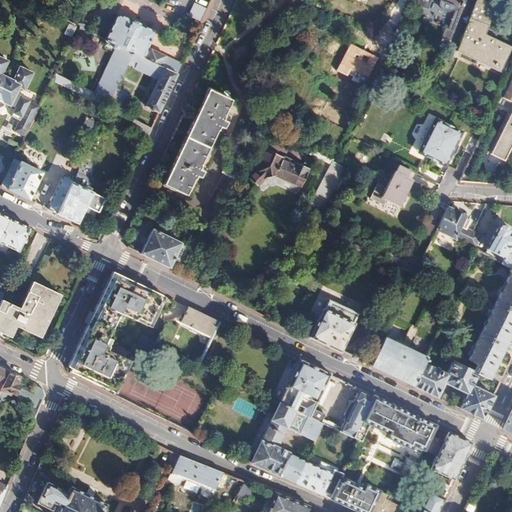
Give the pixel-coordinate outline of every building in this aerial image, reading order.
[(447,46),(456,49),(475,0),(441,0),(452,4),(443,27),(438,24),(433,36),(449,43),(447,46)] [(487,0),(475,0),(456,49),(454,52),(500,70),(511,44),(484,32),(495,3),(487,0)] [(104,38),(113,42),(111,46),(115,47),(94,93),(110,101),(107,106),(108,106),(122,113),(130,94),(116,88),(133,52),(145,57),(142,63),(159,72),(156,78),(159,79),(147,105),(158,111),(176,74),(181,62),(147,46),(154,29),(142,24),(143,23),(131,17),(130,17),(117,11),(104,38)] [(72,17),(70,21),(79,25),(92,32),(95,27),(72,17)] [(69,36),(74,26),(67,23),(63,33),(69,36)] [(376,57),(349,45),(340,66),(367,78),(376,57)] [(386,61),(376,57),(367,78),(376,82),(381,71),(386,61)] [(14,81),(6,77),(0,89),(0,99),(11,105),(11,104),(16,107),(12,114),(21,119),(15,130),(26,135),(40,105),(21,96),(23,93),(18,90),(19,86),(25,89),(32,72),(19,66),(14,77),(15,78),(14,81)] [(340,66),(338,72),(364,84),(367,78),(340,66)] [(511,69),(498,99),(511,105),(511,69)] [(230,100),(208,89),(162,184),(184,195),(194,176),(198,178),(199,175),(201,177),(204,171),(198,168),(218,127),(223,129),(224,127),(225,128),(228,120),(222,117),(230,100)] [(94,93),(91,99),(107,106),(110,101),(94,93)] [(511,110),(485,164),(499,171),(511,145),(511,110)] [(151,127),(133,118),(129,128),(146,137),(151,127)] [(424,140),(425,141),(421,150),(424,151),(429,154),(428,156),(438,161),(440,159),(448,162),(452,153),(453,154),(457,152),(460,147),(459,142),(458,142),(462,130),(436,118),(431,130),(428,129),(425,130),(422,138),(424,140)] [(476,145),(465,140),(460,150),(463,155),(470,158),(476,145)] [(284,158),(266,150),(255,176),(251,180),(257,188),(267,180),(269,180),(270,180),(272,179),(274,179),(275,177),(276,176),(301,187),(310,169),(294,162),(292,165),(283,160),(284,158)] [(41,172),(14,159),(1,187),(28,200),(41,172)] [(328,208),(345,167),(330,161),(312,201),(328,208)] [(222,173),(224,174),(199,223),(211,228),(238,173),(225,166),(222,173)] [(412,174),(399,167),(388,191),(380,187),(373,201),(383,205),(385,200),(400,207),(413,182),(410,180),(412,174)] [(72,181),(63,176),(47,209),(57,214),(71,184),(72,181)] [(46,179),(42,188),(51,192),(55,182),(46,179)] [(103,200),(71,184),(57,214),(77,224),(82,212),(86,214),(88,210),(97,214),(103,200)] [(445,211),(445,212),(436,231),(466,247),(472,235),(464,232),(468,225),(462,222),(463,220),(445,211)] [(0,238),(9,219),(0,214),(0,238)] [(29,228),(9,219),(0,238),(0,240),(18,251),(29,228)] [(483,255),(492,260),(509,268),(511,270),(511,254),(511,255),(511,252),(511,236),(507,234),(509,230),(497,224),(483,251),(485,252),(483,255)] [(148,228),(136,254),(167,268),(171,259),(175,260),(182,244),(148,228)] [(483,240),(473,235),(467,247),(475,251),(477,252),(483,240)] [(477,252),(475,251),(470,262),(487,270),(492,260),(483,255),(477,252)] [(511,324),(511,270),(509,268),(466,360),(473,363),(469,370),(476,373),(486,378),(511,324)] [(159,296),(110,273),(67,366),(71,368),(69,374),(114,396),(129,362),(107,351),(112,341),(107,338),(115,321),(120,323),(123,317),(145,327),(155,307),(157,308),(160,303),(156,301),(159,296)] [(56,294),(31,281),(18,308),(2,300),(0,299),(0,329),(7,333),(14,320),(37,331),(56,294)] [(325,308),(323,307),(309,337),(308,339),(338,354),(339,352),(354,322),(352,321),(357,312),(330,298),(325,308)] [(217,322),(187,308),(179,323),(209,338),(217,322)] [(425,358),(383,338),(369,366),(411,387),(422,364),(425,358)] [(284,387),(285,388),(277,403),(320,424),(348,437),(368,395),(358,390),(352,400),(351,400),(348,402),(341,415),(342,420),(343,420),(339,428),(334,426),(335,424),(325,420),(324,421),(320,419),(322,414),(313,410),(313,411),(311,410),(327,375),(328,373),(298,359),(297,361),(284,387)] [(435,398),(442,385),(464,396),(458,409),(481,421),(492,397),(470,386),(476,373),(469,370),(452,362),(446,375),(422,364),(411,387),(435,398)] [(0,369),(0,393),(9,374),(0,369)] [(16,393),(17,393),(16,396),(18,397),(20,402),(25,401),(27,402),(25,407),(36,413),(43,395),(42,390),(35,387),(31,394),(28,392),(27,387),(22,389),(16,386),(19,379),(9,374),(0,393),(0,400),(5,399),(6,397),(10,399),(12,394),(15,395),(16,393)] [(365,425),(383,433),(381,437),(408,450),(410,446),(420,450),(433,456),(427,469),(451,480),(468,443),(444,431),(440,440),(427,434),(432,425),(368,395),(348,437),(355,441),(357,442),(365,425)] [(320,424),(277,403),(251,464),(293,483),(303,462),(275,448),(284,428),(312,441),(320,424)] [(511,408),(502,430),(511,434),(511,408)] [(36,413),(30,410),(27,417),(33,420),(36,413)] [(420,450),(410,446),(408,450),(417,454),(420,450)] [(226,475),(177,455),(169,473),(182,478),(182,476),(214,489),(216,485),(220,487),(226,475)] [(315,467),(303,462),(293,483),(326,498),(335,479),(337,480),(338,478),(340,473),(333,471),(335,466),(332,465),(331,466),(319,461),(315,467)] [(337,480),(335,479),(326,498),(358,511),(435,511),(442,499),(425,491),(415,511),(410,511),(385,500),(384,496),(360,485),(358,488),(338,478),(337,480)] [(53,503),(58,506),(55,511),(101,511),(105,505),(69,486),(66,492),(46,482),(35,503),(50,510),(53,503)] [(304,511),(308,506),(272,493),(265,511),(304,511)]
